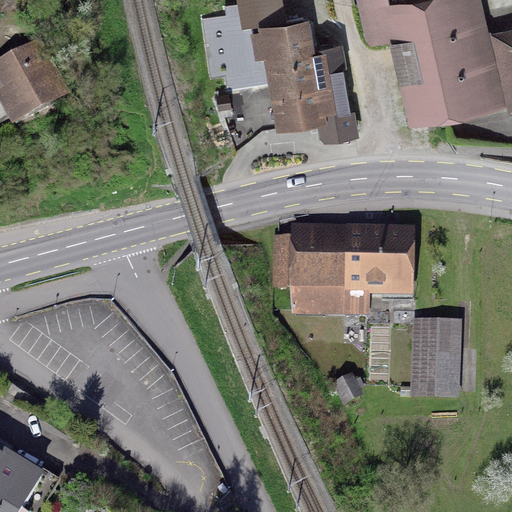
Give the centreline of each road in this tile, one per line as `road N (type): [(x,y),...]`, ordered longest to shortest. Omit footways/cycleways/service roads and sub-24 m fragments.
road 1 (primary): [(0,264),(315,184),(396,176),(511,187)]
road 2 (residential): [(0,344),(201,511)]
road 3 (track): [(396,176),(342,0)]
road 4 (unclassified): [(0,309),(134,271)]
